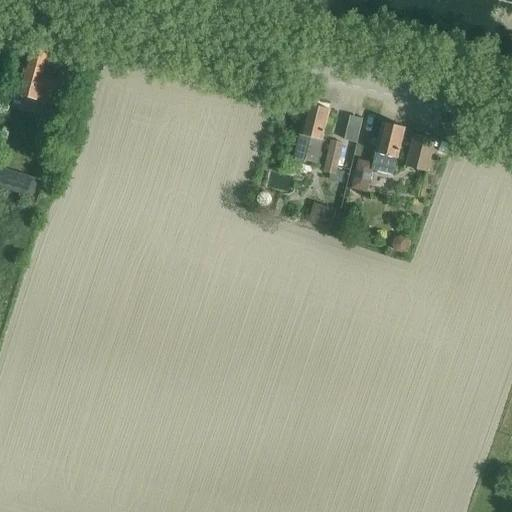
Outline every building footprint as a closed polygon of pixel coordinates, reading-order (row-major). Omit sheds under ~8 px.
[(33,37),(26,65),(17,95),(58,106),(66,76),(46,71),(54,42),(33,37)] [(321,140),(329,110),(307,105),(300,135),(299,135),(294,159),(316,164),(322,140),(321,140)] [(361,136),(366,113),(353,110),(348,134),(361,136)] [(358,160),(351,189),(366,193),(372,171),(392,175),(400,145),(404,128),(383,123),(382,123),(372,164),(358,160)] [(414,135),(411,145),(406,167),(426,172),(434,140),(414,135)] [(323,172),(335,175),(342,144),(330,141),(323,172)] [(335,223),(340,203),(319,197),(313,218),(335,223)]
